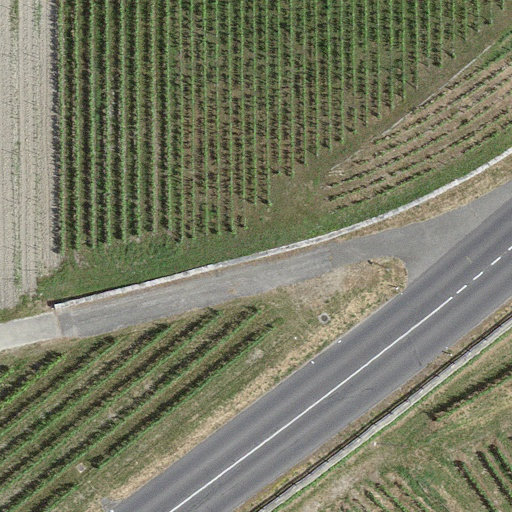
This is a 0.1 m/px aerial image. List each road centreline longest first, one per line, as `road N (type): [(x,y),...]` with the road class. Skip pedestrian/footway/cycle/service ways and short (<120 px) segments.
road 1 (track): [(511,205),(0,338)]
road 2 (tertiary): [(511,251),(171,511)]
road 3 (track): [(294,511),(398,449),(454,429)]
